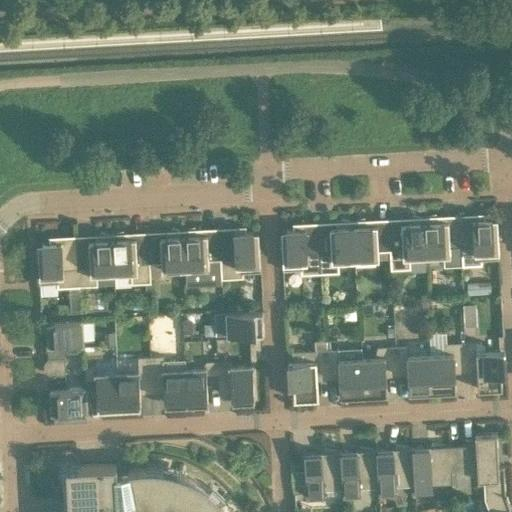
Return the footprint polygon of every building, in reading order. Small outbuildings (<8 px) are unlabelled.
[(484,212),(460,213),(462,264),(481,263),(481,258),(499,257),(498,238),(497,238),(496,217),(484,218),(484,212)] [(460,213),(424,215),(426,255),(449,254),(449,246),(461,245),(462,264),(460,213)] [(409,256),(426,255),(424,215),(388,217),(390,249),(389,249),(390,268),(410,267),(409,256)] [(388,217),(352,219),(354,259),(378,258),(378,249),(389,249),(390,249),(388,217)] [(352,219),(316,221),(319,272),(338,271),(338,260),(354,259),(352,219)] [(300,273),(319,272),(316,221),(292,222),(292,228),(280,229),(282,249),(281,249),(282,269),(300,268),(300,273)] [(245,225),(218,227),(221,278),(242,276),(242,272),(260,271),(259,251),(258,251),(257,230),(245,231),(245,225)] [(218,227),(183,229),(185,269),(208,267),(208,259),(219,259),(220,278),(221,278),(218,227)] [(161,270),(185,269),(183,229),(147,230),(150,281),(149,262),(161,262),(161,270)] [(147,230),(111,232),(113,273),(130,272),(131,282),(150,281),(147,230)] [(97,274),(113,273),(111,232),(75,234),(78,285),(97,284),(97,274)] [(71,311),(80,311),(78,285),(75,234),(49,236),(49,242),(37,242),(38,263),(39,282),(57,281),(57,286),(69,286),(71,311)] [(478,281),(479,293),(490,292),(490,280),(478,281)] [(216,334),(249,332),(259,332),(263,331),(262,309),(214,312),(216,334)] [(43,363),(43,366),(65,365),(64,356),(63,342),(82,341),(81,319),(49,320),(46,320),(47,343),(47,350),(51,350),(51,356),(48,357),(46,359),(44,361),(43,363)] [(505,371),(504,349),(476,350),(475,340),(473,340),(472,333),(469,326),(463,327),(464,341),(465,366),(476,365),(477,388),(501,387),(501,371),(505,371)] [(316,374),(327,373),(326,348),(326,338),(314,339),(315,349),(291,350),(291,360),(287,360),(288,383),(293,383),(293,398),(318,396),(316,374)] [(443,352),(430,353),(432,390),(455,389),(454,366),(465,366),(464,341),(446,342),(443,352)] [(374,356),(361,356),(363,394),(386,393),(385,370),(396,370),(395,344),(377,345),(374,356)] [(406,344),(395,344),(396,370),(407,369),(408,392),(432,390),(430,353),(407,354),(406,344)] [(340,395),(363,394),(361,356),(348,357),(344,347),(326,348),(327,373),(338,373),(340,395)] [(164,404),(186,403),(183,358),(162,359),(162,354),(150,355),(151,392),(164,391),(164,404)] [(138,370),(117,371),(119,407),(140,405),(139,392),(151,392),(150,355),(137,356),(138,370)] [(184,358),(183,358),(186,403),(207,402),(206,373),(218,372),(217,359),(204,360),(205,366),(185,367),(184,358)] [(229,359),(217,359),(218,372),(230,372),(231,401),(254,399),(252,364),(230,365),(229,359)] [(65,371),(65,365),(43,366),(44,368),(44,370),(45,371),(46,372),(47,373),(49,373),(50,374),(52,374),(59,373),(59,371),(65,371)] [(97,408),(119,407),(117,371),(96,372),(95,366),(83,366),(84,379),(95,379),(97,408)] [(54,422),(86,420),(85,386),(60,387),(49,388),(50,410),(53,410),(54,422)] [(484,497),(484,498),(505,494),(505,493),(503,465),(498,465),(496,431),(474,433),(475,443),(448,444),(450,482),(451,482),(451,470),(483,474),(484,497)] [(431,483),(450,482),(448,444),(413,446),(415,491),(431,490),(431,483)] [(415,491),(413,446),(377,448),(379,486),(378,486),(379,493),(396,492),(395,485),(414,484),(415,491)] [(377,448),(341,450),(343,488),(343,495),(360,494),(360,487),(378,486),(379,486),(377,448)] [(324,489),(343,488),(341,450),(305,452),(307,497),(324,496),(324,489)] [(229,511),(228,510),(226,507),(223,502),(221,500),(217,496),(214,493),(212,491),(206,486),(202,483),(199,481),(196,480),(191,477),(186,475),(183,473),(180,472),(175,471),(168,469),(161,468),(154,467),(147,467),(139,467),(132,468),(129,468),(124,469),(121,470),(116,471),(116,463),(74,465),(66,465),(67,498),(68,510),(67,511),(229,511)] [(511,511),(505,494),(484,498),(489,511),(511,511)]
